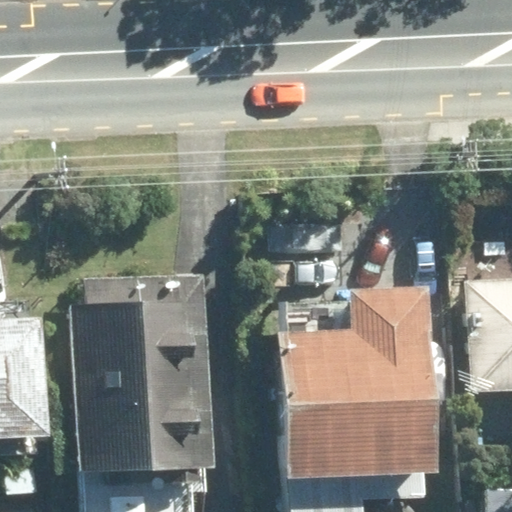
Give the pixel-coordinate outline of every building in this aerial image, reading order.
[(200,277),(68,281),(72,470),(206,467),(200,277)] [(511,279),(460,282),(464,389),(511,387),(511,279)] [(340,292),(342,331),(268,335),(275,478),(427,471),(418,288),(340,292)] [(0,454),(26,453),(25,435),(37,434),(31,317),(0,319),(0,454)] [(482,511),(511,511),(511,492),(482,492),(482,511)] [(411,511),(412,502),(362,499),(361,511),(411,511)]
